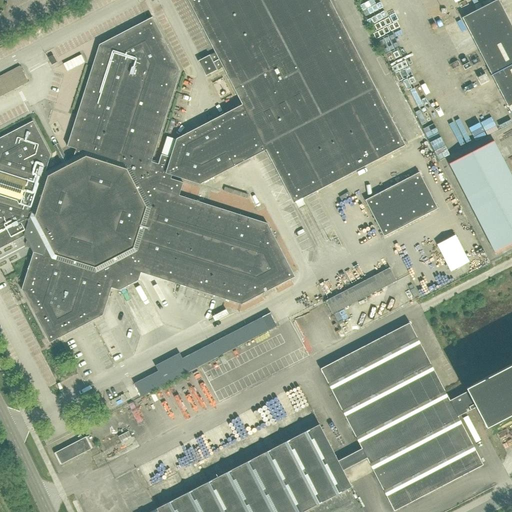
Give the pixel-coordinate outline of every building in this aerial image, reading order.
[(30,248),(33,253),(21,290),(49,344),(103,316),(112,288),(120,291),(139,281),(141,273),(241,305),(295,277),(268,224),(179,196),(183,183),(171,180),(172,176),(199,185),(234,166),(266,150),(293,204),(405,146),(329,0),(187,0),(242,105),(176,139),(171,157),(161,154),(158,163),(151,161),(180,70),(153,18),(99,45),(68,146),(76,149),(73,158),(67,161),(64,155),(59,158),(62,163),(46,172),(50,156),(32,122),(0,138),(0,249),(24,236),(27,242),(26,242),(26,243),(25,243),(25,244),(25,245),(25,246),(26,246),(26,247),(27,247),(27,248),(28,248),(29,248),(30,248)] [(511,105),(511,26),(498,0),(497,0),(462,18),(508,107),(511,105)] [(210,55),(198,61),(206,76),(217,70),(210,55)] [(53,56),(48,58),(52,65),(57,62),(53,56)] [(418,94),(425,91),(421,82),(414,85),(418,94)] [(468,115),(478,111),(476,107),(466,111),(468,115)] [(411,112),(417,121),(421,119),(416,109),(411,112)] [(163,133),(159,150),(166,152),(170,135),(163,133)] [(495,253),(511,244),(511,176),(494,141),(449,164),(495,253)] [(434,157),(444,153),(442,147),(431,150),(434,157)] [(418,172),(364,200),(383,236),(437,208),(418,172)] [(390,267),(325,301),(332,313),(396,280),(390,267)] [(156,367),(159,372),(135,385),(141,397),(277,326),(270,313),(183,359),(180,354),(156,367)] [(302,511),(351,487),(343,471),(367,458),(394,511),(483,465),(458,416),(476,407),(486,428),(511,414),(511,364),(466,388),(467,391),(450,401),(410,323),(321,369),(362,449),(338,461),(319,425),(157,508),(149,511),(302,511)] [(131,380),(126,382),(130,391),(135,389),(131,380)] [(92,448),(86,437),(78,441),(84,452),(92,448)]
